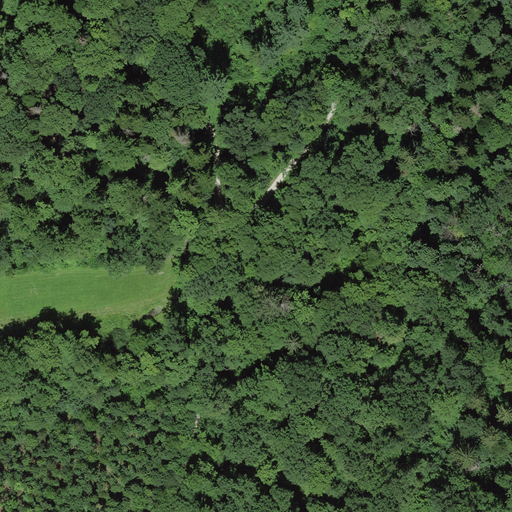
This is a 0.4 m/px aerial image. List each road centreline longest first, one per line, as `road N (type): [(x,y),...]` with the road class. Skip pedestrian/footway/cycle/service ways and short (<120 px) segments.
road 1 (track): [(221,224),(226,279),(200,361),(184,511)]
road 2 (track): [(221,224),(256,211),(321,125),(388,0)]
road 3 (track): [(221,224),(214,135),(173,77),(189,0)]
